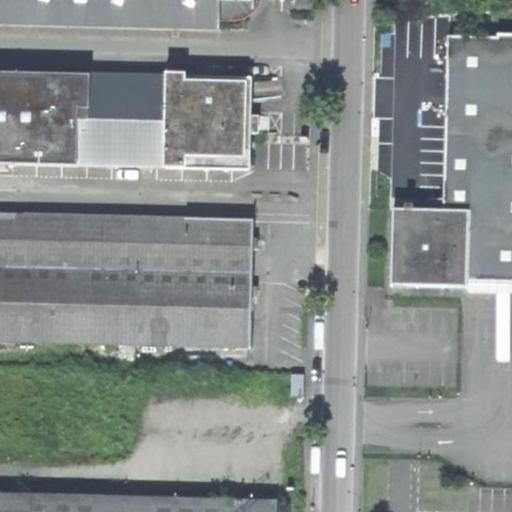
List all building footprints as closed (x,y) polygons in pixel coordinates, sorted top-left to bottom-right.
[(0,0),(0,24),(219,30),(220,3),(252,3),(252,0),(0,0)] [(465,212),(464,289),(463,292),(511,292),(511,35),(499,36),(499,39),(448,39),(444,211),(465,212)] [(0,164),(246,171),(247,121),(248,81),(0,75),(0,164)] [(392,287),(464,289),(465,212),(444,211),(437,211),(438,202),(415,201),(414,206),(410,206),(406,206),(406,210),(394,210),(392,287)] [(0,341),(250,348),(252,221),(242,220),(0,214),(0,341)] [(0,511),(272,511),(273,501),(0,495),(0,511)]
